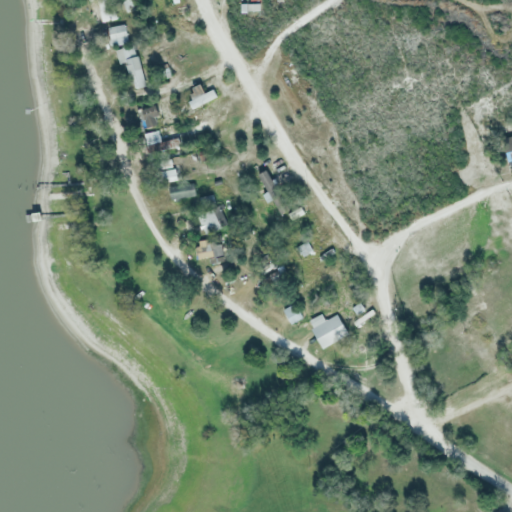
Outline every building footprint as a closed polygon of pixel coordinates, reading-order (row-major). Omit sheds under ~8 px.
[(100,0),(112,0),(117,18),(101,22),(96,1),(100,0)] [(263,3),(263,14),(241,14),(241,3),(263,3)] [(110,47),(106,28),(124,24),(128,43),(110,47)] [(119,62),(115,48),(133,44),(143,85),(131,88),(124,60),(119,62)] [(191,109),(188,101),(212,89),(216,96),(191,109)] [(158,125),(148,128),(142,112),(156,107),(160,116),(155,118),(158,125)] [(148,143),(146,132),(158,130),(160,141),(148,143)] [(147,152),(145,147),(178,139),(180,145),(147,152)] [(171,159),(172,165),(152,169),(151,163),(171,159)] [(174,168),(176,179),(155,182),(153,171),(174,168)] [(258,174),(266,170),(290,214),(282,218),(258,174)] [(195,196),(170,200),(168,187),(193,183),(195,196)] [(201,213),(219,205),(227,225),(209,233),(201,213)] [(220,243),(193,243),(193,259),(220,259),(220,243)] [(309,255),(313,264),(331,257),(327,248),(309,255)] [(301,316),(290,323),(283,311),(294,304),(301,316)] [(371,309),(374,313),(355,325),(353,321),(371,309)] [(324,321),(336,314),(346,331),(322,345),(308,320),(320,313),(324,321)]
